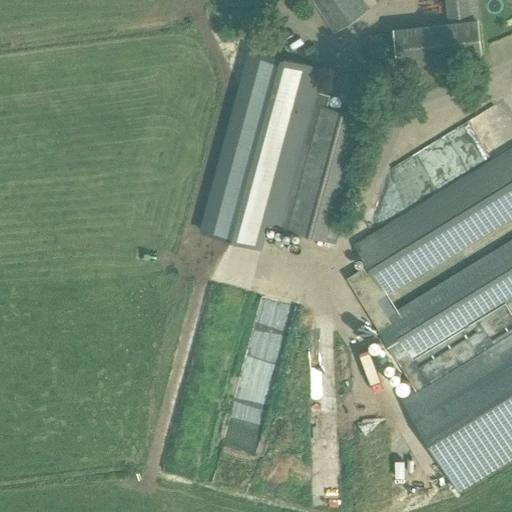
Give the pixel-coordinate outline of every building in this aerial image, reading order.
[(311,0),(333,34),(370,9),(363,0),(311,0)] [(459,58),(483,55),(477,0),(446,0),(449,26),(371,33),(373,67),(394,66),(459,58)] [(325,70),(253,50),(204,232),(261,248),(268,224),(335,244),(367,119),(316,105),(325,70)] [(462,120),(471,130),(465,136),(473,145),(490,130),(495,136),(511,121),(492,100),(478,113),(474,109),(462,120)] [(388,295),(407,283),(511,218),(511,147),(386,225),(355,244),(368,265),(347,278),(402,368),(508,304),(511,301),(511,239),(387,316),(377,300),(387,294),(388,295)] [(511,310),(508,304),(402,368),(420,393),(406,401),(461,490),(511,458),(511,310)]
